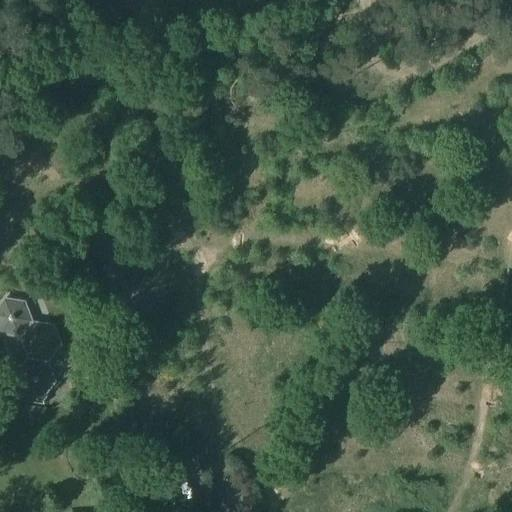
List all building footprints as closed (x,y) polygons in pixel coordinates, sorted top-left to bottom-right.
[(319,118),(319,130),(351,130),(352,118),(319,118)] [(424,169),(427,160),(390,149),(387,158),(424,169)] [(258,180),(263,165),(225,152),(220,167),(258,180)] [(473,174),(494,173),(493,162),(472,163),(473,174)] [(327,194),(332,177),(291,164),(286,181),(327,194)] [(146,296),(161,255),(136,246),(120,286),(146,296)] [(271,255),(270,288),(314,289),(315,256),(271,255)] [(4,300),(0,305),(0,332),(20,336),(29,359),(16,375),(15,375),(15,377),(16,377),(21,392),(21,393),(22,394),(23,394),(41,397),(53,382),(45,362),(59,345),(52,327),(31,324),(23,303),(4,300)] [(326,432),(369,433),(369,416),(327,415),(326,432)] [(425,455),(425,425),(389,425),(389,454),(425,455)] [(200,510),(225,511),(226,461),(201,460),(200,510)] [(511,468),(486,468),(485,490),(511,491),(511,468)] [(427,474),(379,477),(380,497),(428,494),(427,474)]
